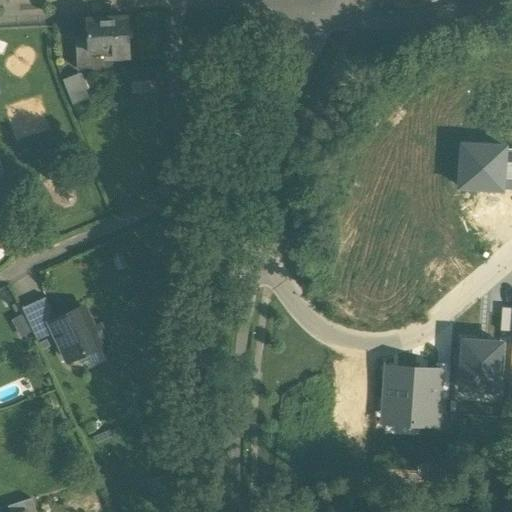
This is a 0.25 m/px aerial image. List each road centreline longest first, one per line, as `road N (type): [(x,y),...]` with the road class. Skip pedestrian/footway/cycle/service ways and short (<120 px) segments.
road 1 (residential): [(253,252),(300,316),(349,348),(391,347),(431,330),(511,257)]
road 2 (residential): [(235,511),(238,364),(253,252)]
road 3 (residential): [(253,252),(282,116),(322,11)]
road 4 (residential): [(495,0),(402,23),(322,11)]
